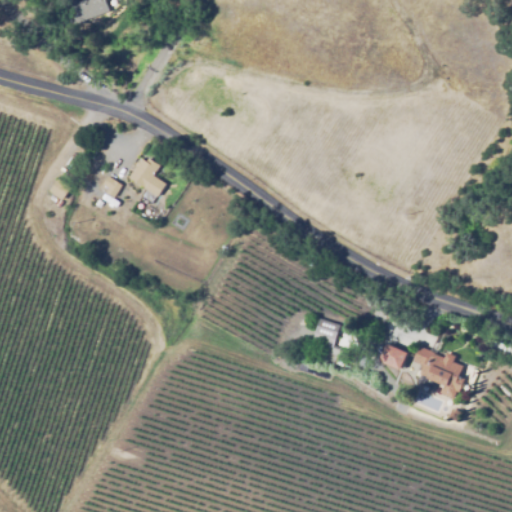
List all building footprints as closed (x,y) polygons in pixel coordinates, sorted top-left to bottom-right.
[(71,27),(63,7),(81,0),(106,0),(111,10),(71,27)] [(158,196),(129,177),(141,158),(146,161),(148,157),(160,165),(153,176),(166,183),(158,196)] [(114,197),(106,192),(109,188),(103,184),(108,175),(122,185),(114,197)] [(62,199),(50,190),(59,178),(71,187),(62,199)] [(331,347),(310,341),(317,317),(338,323),(331,347)] [(384,343),(405,351),(398,368),(377,359),(384,343)] [(433,353),(442,357),(445,351),(454,355),(452,361),(461,365),(457,375),(463,377),(462,381),(458,389),(458,391),(455,390),(452,397),(439,392),(442,384),(424,377),(425,375),(418,372),(421,364),(412,360),(418,345),(434,351),(433,353)] [(462,410),(459,420),(450,417),(452,407),(462,410)]
